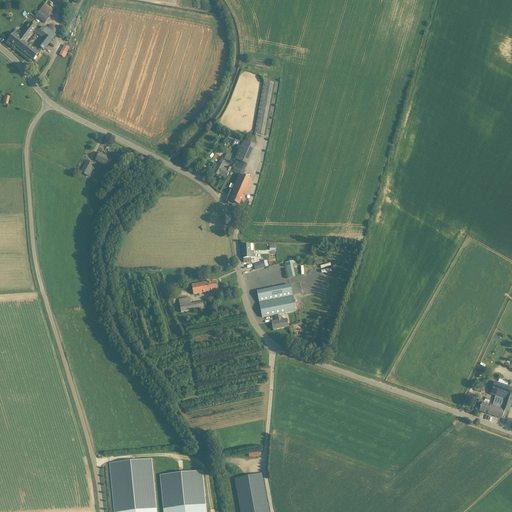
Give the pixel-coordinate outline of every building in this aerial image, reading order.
[(45,3),(40,10),(48,16),(53,10),(45,3)] [(40,10),(35,16),(34,17),(37,19),(38,18),(45,23),(50,17),(48,16),(40,10)] [(36,32),(38,28),(30,22),(23,31),(19,36),(14,32),(8,40),(22,51),(28,44),(28,43),(26,42),(31,35),(34,31),(36,32)] [(40,30),(38,28),(36,32),(43,38),(40,41),(37,45),(42,49),(44,50),(56,34),(46,27),(45,28),(44,27),(42,26),(40,30)] [(40,52),(28,43),(28,44),(22,51),(33,60),(40,52)] [(68,53),(70,48),(65,45),(62,50),(68,53)] [(53,74),(62,78),(71,59),(61,55),(53,74)] [(264,135),(273,85),(264,83),(255,133),(264,135)] [(241,139),(237,137),(230,134),(228,137),(235,140),(232,147),(236,149),(241,139)] [(252,180),(242,176),(256,146),(252,144),(243,140),(235,159),(239,161),(234,172),(239,175),(232,192),(234,193),(230,201),(239,205),(242,199),(243,199),(252,180)] [(99,153),(95,161),(108,167),(112,160),(99,153)] [(78,171),(81,172),(80,172),(90,177),(94,169),(92,168),(94,164),(87,160),(84,159),(78,171)] [(226,178),(232,168),(228,166),(226,169),(224,168),(227,162),(221,159),(213,173),(219,176),(220,174),(226,178)] [(251,262),(254,262),(254,261),(256,261),(256,257),(254,257),(254,251),(251,251),(251,244),(242,245),(243,258),(244,262),(251,262)] [(289,278),(295,277),(292,266),(297,265),(295,260),(285,262),(289,278)] [(265,267),(264,262),(254,265),(255,270),(265,267)] [(322,286),(319,277),(310,280),(313,289),(322,286)] [(218,289),(217,281),(211,283),(210,281),(192,285),(193,295),(214,291),(214,290),(218,289)] [(295,311),(292,294),(290,285),(257,292),(262,318),(295,311)] [(203,301),(191,303),(190,298),(189,299),(189,298),(179,299),(180,304),(181,313),(193,311),(192,310),(205,308),(203,301)] [(272,322),(272,323),(272,325),(272,326),(273,326),(273,330),(288,327),(287,318),(281,319),(281,315),(276,316),(277,321),(272,322)] [(491,390),(506,395),(501,409),(505,410),(508,411),(511,400),(511,387),(494,382),(491,390)] [(496,396),(492,406),(489,414),(490,415),(491,416),(492,415),(502,419),(505,410),(501,409),(506,395),(491,390),(490,394),(496,396)] [(479,411),(489,414),(492,406),(484,403),(484,401),(479,399),(477,405),(475,409),(479,411)] [(129,472),(133,474),(134,479),(135,479),(138,481),(139,479),(142,479),(146,471),(154,471),(153,459),(109,462),(114,465),(116,464),(120,466),(123,466),(125,468),(124,469),(129,472)] [(208,511),(204,470),(160,475),(163,511),(171,511),(170,511),(208,511)] [(241,511),(267,511),(261,474),(236,479),(241,511)] [(157,511),(157,503),(152,503),(152,502),(142,502),(143,505),(138,506),(138,503),(137,503),(133,503),(133,504),(133,505),(136,505),(136,506),(133,506),(132,507),(131,503),(131,511),(120,511),(119,509),(118,509),(118,506),(115,507),(114,511),(157,511)]
